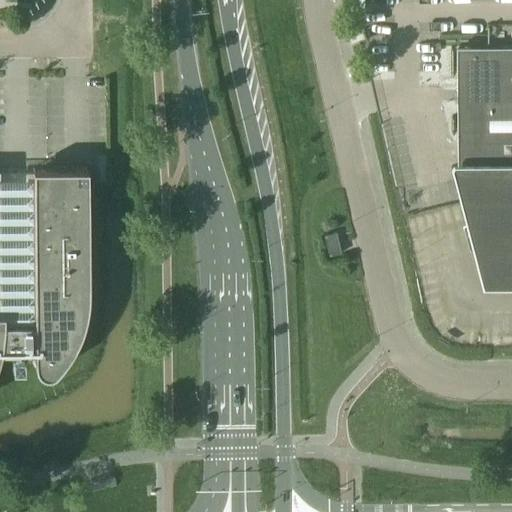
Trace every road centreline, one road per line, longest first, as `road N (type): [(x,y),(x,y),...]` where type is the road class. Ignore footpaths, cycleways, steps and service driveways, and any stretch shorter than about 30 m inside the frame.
road 1 (unclassified): [(282,511),(277,272),(226,0)]
road 2 (unclassified): [(179,0),(222,261),(230,511)]
road 3 (unclassified): [(315,0),(396,349),(452,386),(511,386)]
road 4 (residential): [(0,49),(74,48),(74,0)]
